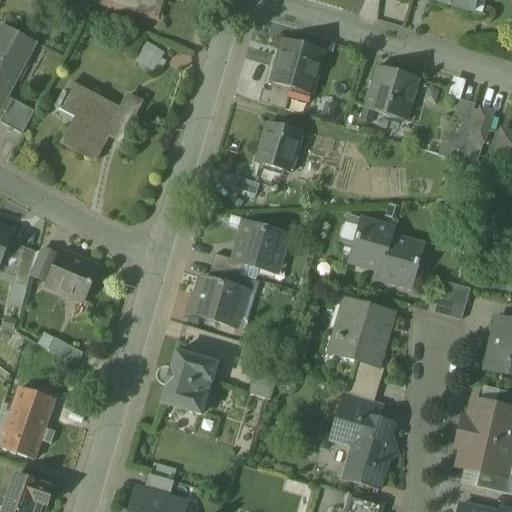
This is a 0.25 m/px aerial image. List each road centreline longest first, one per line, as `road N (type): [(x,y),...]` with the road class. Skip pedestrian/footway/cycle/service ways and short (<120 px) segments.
road 1 (residential): [(250,0),(511,79)]
road 2 (residential): [(234,0),(157,258)]
road 3 (residential): [(85,511),(157,258)]
road 4 (residential): [(0,175),(157,258)]
road 5 (residential): [(415,511),(417,376),(428,354)]
